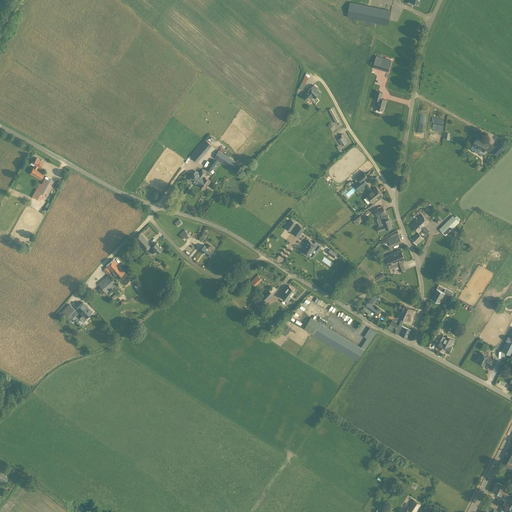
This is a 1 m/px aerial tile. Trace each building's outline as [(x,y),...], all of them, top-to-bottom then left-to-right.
[(350,2),(347,17),(388,26),(391,10),(350,2)] [(388,72),(392,60),(377,55),(373,67),(388,72)] [(306,73),(299,89),(302,90),(303,88),(304,88),(310,75),(306,73)] [(307,101),(310,98),(311,99),(313,97),(314,98),(320,92),(317,89),(317,88),(314,85),(303,97),(307,101)] [(386,100),(382,99),(383,92),(376,90),(374,99),(378,100),(376,108),(383,110),(386,100)] [(336,123),(338,122),(331,109),(329,110),(336,123)] [(338,139),(339,141),(336,143),(338,146),(341,144),(342,146),(347,142),(342,134),(340,136),(341,137),(338,139)] [(195,164),(196,162),(197,163),(213,146),(215,143),(209,137),(191,156),(190,159),(195,164)] [(477,137),(472,145),(484,151),(485,149),(488,143),(488,142),(485,141),(484,143),(479,141),(480,138),(477,137)] [(492,150),(492,151),(497,156),(506,147),(500,142),(495,147),(492,150)] [(231,169),(235,162),(219,151),(213,158),(231,169)] [(33,163),(35,164),(29,173),(40,180),(44,174),(37,169),(38,166),(40,167),(43,162),(36,157),(33,163)] [(206,169),(210,172),(217,162),(213,159),(206,169)] [(210,181),(204,176),(207,172),(202,169),(199,173),(196,171),(190,179),(199,185),(205,189),(210,181)] [(359,180),(354,184),(357,188),(362,184),(364,186),(367,183),(365,180),(368,178),(363,172),(356,177),(359,180)] [(33,195),(41,199),(50,181),(45,178),(42,184),(40,183),(33,195)] [(365,195),(372,204),(383,195),(376,187),(365,195)] [(383,221),(384,224),(377,227),(378,232),(385,229),(392,227),(389,219),(388,215),(385,216),(384,212),(385,212),(383,206),(382,206),(382,205),(377,206),(378,208),(375,209),(377,215),(380,214),(383,221)] [(362,214),(354,221),(357,225),(365,218),(362,214)] [(430,230),(425,226),(429,222),(422,215),(411,225),(419,233),(421,230),(426,234),(430,230)] [(460,222),(453,215),(451,217),(452,218),(450,221),(448,220),(439,229),(446,236),(460,222)] [(291,219),(285,228),(290,231),(296,223),(291,219)] [(292,233),(299,237),(305,228),(299,224),(292,233)] [(190,236),(184,230),(183,229),(181,231),(182,232),(180,234),(185,240),(190,236)] [(141,232),(133,239),(144,251),(151,245),(141,232)] [(424,239),(418,232),(411,239),(417,245),(424,239)] [(398,233),(387,238),(391,247),(401,242),(398,233)] [(307,245),(303,251),(309,255),(311,252),(312,252),(317,246),(309,240),(306,244),(307,245)] [(152,247),(154,249),(151,252),(154,255),(157,252),(157,253),(161,249),(156,243),(152,247)] [(208,244),(206,247),(204,245),(200,250),(207,256),(211,251),(209,249),(211,247),(208,244)] [(330,249),(327,253),(334,258),(336,254),(330,249)] [(405,269),(402,261),(405,260),(401,250),(388,255),(385,256),(390,269),(398,266),(400,271),(405,269)] [(121,256),(126,262),(130,258),(125,252),(121,256)] [(106,266),(107,267),(104,270),(108,274),(111,272),(117,279),(125,272),(113,259),(106,266)] [(98,284),(106,293),(108,296),(113,292),(111,289),(117,284),(109,275),(98,284)] [(257,275),(250,282),(254,287),(262,280),(257,275)] [(438,285),(436,289),(431,298),(439,303),(445,293),(452,297),(454,292),(438,285)] [(296,291),(289,286),(281,296),(288,301),(296,291)] [(260,308),(273,294),(269,290),(256,304),(260,308)] [(373,305),(378,298),(372,294),(367,302),(373,305)] [(86,319),(85,318),(92,312),(83,302),(76,309),(82,315),(80,318),(84,322),(86,319)] [(363,306),(364,307),(363,309),(368,313),(367,315),(370,316),(371,316),(372,315),(372,314),(371,314),(371,313),(372,312),(378,316),(381,311),(367,302),(366,303),(365,302),(363,306)] [(70,321),(78,313),(69,304),(61,312),(70,321)] [(399,308),(402,310),(399,317),(397,316),(396,318),(394,317),(393,320),(397,324),(399,325),(399,324),(401,325),(404,319),(409,321),(411,317),(409,316),(410,313),(412,314),(414,310),(400,304),(399,308)] [(304,329),(357,361),(365,350),(377,332),(373,329),(361,347),(310,317),(304,329)] [(411,330),(399,325),(397,324),(393,320),(390,324),(396,328),(395,329),(396,330),(395,333),(407,338),(411,330)] [(510,355),(511,351),(511,335),(510,334),(508,337),(507,337),(506,340),(507,341),(502,351),(510,355)] [(449,343),(450,342),(451,340),(446,337),(445,340),(442,338),(437,347),(448,353),(452,345),(449,343)] [(496,360),(489,357),(489,356),(482,352),(477,362),(484,366),(485,364),(492,367),(496,360)] [(0,480),(4,483),(9,474),(2,471),(3,470),(0,468),(0,480)] [(493,491),(501,495),(509,499),(511,492),(511,489),(497,482),(493,491)] [(416,511),(421,504),(414,499),(407,510),(405,511),(416,511)] [(511,504),(505,501),(502,505),(505,506),(504,508),(508,511),(511,504)]
